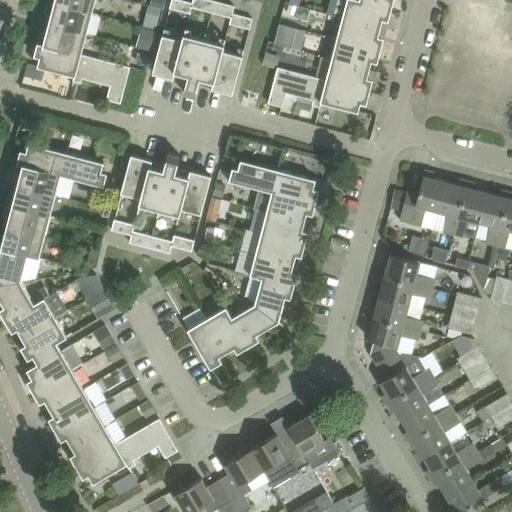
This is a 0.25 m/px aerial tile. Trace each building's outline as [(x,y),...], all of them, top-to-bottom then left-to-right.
[(53,11),(50,23),(88,33),(94,12),(49,0),(47,9),(53,11)] [(96,0),(49,0),(94,12),(96,0)] [(181,10),(184,0),(183,0),(172,0),(170,8),(181,10)] [(184,0),(181,10),(191,13),(193,7),(194,3),(193,3),(184,0)] [(193,7),(203,9),(204,0),(194,0),(193,3),(194,3),(193,7)] [(204,0),(203,9),(213,12),(216,1),(212,0),(204,0)] [(384,19),(390,20),(393,7),(364,0),(347,0),(343,17),(381,27),(384,19)] [(216,1),(213,12),(223,15),(226,4),(216,1)] [(297,6),(290,3),(287,12),(295,14),(297,6)] [(223,15),(232,17),(233,13),(234,13),(236,6),(226,4),(223,15)] [(162,8),(149,5),(143,25),(157,29),(162,8)] [(233,13),(232,17),(231,24),(240,26),(243,16),(234,13),(233,13)] [(240,26),(250,29),(251,29),(253,19),(243,16),(240,26)] [(338,38),(382,49),(385,36),(379,35),(381,27),(343,17),(338,38)] [(281,22),(275,41),(292,46),(298,26),(281,22)] [(83,54),(83,53),(88,33),(50,23),(46,35),(41,33),(38,43),(83,54)] [(136,45),(152,50),(153,50),(158,30),(157,29),(142,25),(136,45)] [(159,52),(154,72),(174,77),(176,71),(214,81),(213,87),(234,93),(244,55),(224,50),(226,44),(185,33),(184,40),(163,34),(159,52)] [(373,60),(378,62),(382,49),(338,38),(332,58),(370,68),(373,60)] [(78,71),(83,54),(38,43),(35,55),(41,56),(38,65),(41,66),(77,75),(78,70),(78,71)] [(148,54),(138,51),(136,60),(146,63),(148,54)] [(264,62),(274,65),(277,55),(267,52),(264,62)] [(83,53),(83,54),(78,71),(84,72),(83,77),(111,84),(107,98),(121,102),(131,66),(83,53)] [(327,80),(371,91),(374,78),(368,77),(370,68),(332,58),(321,56),(316,76),(327,79),(327,80)] [(25,75),(37,78),(41,66),(38,65),(29,63),(25,75)] [(327,79),(316,76),(278,66),(269,102),(283,106),(287,92),(315,99),(316,94),(322,96),(327,80),(327,79)] [(327,80),(322,96),(321,101),(359,111),(362,102),(368,103),(369,100),(371,91),(327,80)] [(18,161),(62,173),(67,151),(30,141),(27,151),(21,149),(20,153),(18,161)] [(62,174),(105,185),(108,172),(102,170),(105,161),(67,151),(62,173),(62,174)] [(132,154),(127,173),(122,192),(142,197),(140,204),(180,214),(182,207),(201,212),(199,219),(201,219),(212,175),(191,169),(190,175),(151,165),(153,159),(132,154)] [(242,159),(239,168),(233,166),(230,179),(273,190),(273,189),(279,168),(242,159)] [(57,193),(62,174),(62,173),(18,161),(15,174),(21,175),(18,184),(56,194),(57,193)] [(279,168),(273,189),(317,201),(320,189),(314,187),(317,178),(279,168)] [(424,225),(433,228),(446,180),(434,177),(436,171),(426,169),(419,194),(408,191),(400,219),(424,225)] [(446,180),(433,228),(445,231),(454,234),(468,180),(459,177),(458,183),(446,180)] [(469,218),(480,221),(488,191),(476,188),(477,182),(468,180),(454,234),(464,236),(469,218)] [(223,197),(227,184),(218,182),(215,195),(223,197)] [(7,204),(51,216),(56,194),(18,184),(16,193),(10,191),(9,195),(7,204)] [(486,242),(496,245),(511,191),(501,188),(500,194),(488,191),(480,221),(491,224),(486,242)] [(315,210),(317,201),(273,189),(273,190),(268,211),(306,221),(308,212),(314,214),(315,210)] [(511,191),(496,245),(507,248),(511,230),(511,191)] [(51,216),(7,204),(4,216),(10,217),(7,228),(45,237),(51,216)] [(217,220),(219,212),(210,210),(208,218),(217,220)] [(268,211),(262,232),(306,243),(309,231),(303,229),(306,221),(268,211)] [(122,231),(125,221),(115,218),(112,229),(122,231)] [(133,230),(134,230),(136,224),(134,223),(125,221),(122,231),(132,234),(133,230)] [(207,226),(204,239),(221,243),(224,228),(208,224),(208,227),(207,226)] [(45,237),(7,228),(5,235),(0,233),(0,248),(28,256),(28,255),(40,258),(40,257),(45,237)] [(143,233),(134,230),(133,230),(132,234),(130,241),(140,244),(143,233)] [(304,252),(306,243),(262,232),(257,253),(295,263),(297,254),(303,256),(304,252)] [(140,244),(150,247),(154,236),(143,233),(140,244)] [(183,247),(185,237),(175,234),(173,241),(173,245),(183,247)] [(163,238),(154,236),(150,247),(161,249),(163,238)] [(192,250),(195,239),(185,237),(183,247),(192,250)] [(171,252),(173,245),(173,241),(163,238),(161,249),(171,252)] [(212,242),(202,239),(200,247),(210,250),(212,242)] [(97,266),(101,250),(92,247),(87,268),(97,266)] [(0,282),(22,280),(28,256),(0,248),(0,282)] [(295,263),(257,253),(251,274),(263,277),(295,286),(298,272),(293,271),(295,263)] [(383,264),(380,273),(434,288),(436,279),(419,274),(422,261),(391,253),(388,265),(383,264)] [(456,263),(460,264),(467,266),(468,266),(470,259),(458,256),(456,263)] [(485,286),(488,275),(491,265),(478,262),(476,269),(477,269),(485,286)] [(90,295),(105,287),(96,270),(81,279),(90,295)] [(424,307),(426,297),(431,298),(434,288),(380,273),(378,282),(383,283),(380,296),(411,304),(424,307)] [(497,276),(496,277),(493,293),(491,299),(504,302),(510,279),(497,276)] [(263,277),(256,303),(280,321),(286,296),(292,298),(293,294),(295,286),(263,277)] [(0,308),(6,319),(7,321),(35,304),(35,303),(22,280),(0,282),(0,296),(5,306),(0,308)] [(45,297),(46,298),(51,294),(45,285),(36,290),(41,299),(45,297)] [(483,297),(463,292),(458,290),(455,304),(479,310),(483,297)] [(424,307),(411,304),(380,296),(377,307),(371,306),(369,315),(422,329),(425,321),(421,320),(424,307)] [(13,331),(18,328),(23,336),(57,316),(45,297),(41,299),(35,303),(35,304),(7,321),(13,331)] [(258,334),(280,321),(256,303),(234,316),(251,344),(261,339),(258,334)] [(455,304),(452,315),(476,322),(479,310),(455,304)] [(183,313),(187,323),(206,316),(202,306),(183,313)] [(208,317),(228,351),(235,346),(238,352),(251,344),(234,316),(233,316),(227,306),(208,317)] [(371,352),(379,366),(404,352),(400,353),(398,350),(402,334),(420,339),(422,329),(369,315),(367,324),(372,325),(369,338),(374,339),(371,352)] [(452,315),(449,326),(449,327),(463,331),(473,333),(476,322),(452,315)] [(29,358),(68,335),(57,316),(23,336),(27,343),(22,346),(29,358)] [(228,351),(208,317),(189,328),(212,367),(223,361),(220,355),(228,351)] [(116,339),(108,325),(96,332),(104,347),(116,340),(116,339)] [(461,334),(457,337),(459,338),(465,348),(477,341),(476,338),(462,335),(461,334)] [(107,351),(113,362),(124,355),(118,344),(107,351)] [(486,355),(480,344),(458,357),(464,368),(486,355)] [(34,391),(73,368),(62,349),(28,369),(33,377),(28,380),(34,391)] [(419,355),(404,352),(379,366),(386,377),(381,380),(387,392),(383,395),(388,403),(434,376),(429,367),(427,368),(419,355)] [(471,378),(492,366),(486,355),(464,368),(471,378)] [(127,378),(135,373),(129,362),(121,367),(127,378)] [(499,377),(492,366),(471,378),(477,389),(499,377)] [(84,387),(73,368),(34,391),(41,402),(46,399),(50,406),(84,387)] [(439,384),(434,376),(388,403),(392,410),(397,408),(403,418),(430,403),(424,393),(439,384)] [(106,422),(117,416),(95,380),(84,386),(106,422)] [(132,385),(138,395),(145,391),(140,381),(132,385)] [(52,421),(56,428),(95,405),(84,387),(50,406),(55,414),(50,417),(52,421)] [(485,405),(492,417),(511,404),(511,399),(508,392),(485,405)] [(142,404),(149,415),(157,411),(150,399),(142,404)] [(435,413),(430,403),(403,418),(409,429),(404,432),(409,440),(456,413),(451,404),(435,413)] [(511,418),(511,404),(492,417),(498,427),(511,418)] [(95,405),(56,428),(63,440),(68,437),(72,444),(106,424),(95,405)] [(309,460),(313,467),(340,451),(331,436),(326,439),(316,422),(321,419),(316,410),(289,426),(294,434),(309,460)] [(461,421),(456,413),(409,440),(414,448),(419,445),(425,456),(451,441),(445,430),(461,421)] [(117,442),(117,443),(126,458),(132,454),(134,459),(159,444),(166,456),(179,449),(160,417),(117,442)] [(77,452),(71,455),(78,466),(117,443),(117,442),(106,424),(72,444),(77,452)] [(264,469),(273,485),(300,470),(298,466),(309,460),(313,468),(313,467),(309,460),(294,434),(283,440),(278,432),(261,443),(257,437),(248,443),(264,469)] [(457,450),(451,441),(425,456),(431,466),(426,469),(431,478),(478,450),(472,441),(457,450)] [(117,443),(78,466),(84,477),(90,474),(94,482),(128,462),(126,458),(117,443)] [(231,472),(219,479),(232,500),(238,511),(242,511),(252,507),(244,493),(253,488),(247,479),(264,469),(248,443),(240,448),(243,453),(226,463),(231,472)] [(491,443),(480,450),(485,458),(496,451),(491,443)] [(483,458),(478,450),(431,478),(436,485),(441,482),(447,493),(473,478),(467,467),(483,458)] [(133,471),(114,482),(120,492),(139,481),(133,471)] [(172,487),(186,511),(211,511),(219,508),(221,511),(238,511),(232,500),(219,479),(207,486),(202,477),(185,487),(182,482),(172,487)] [(473,478),(447,493),(453,504),(448,507),(451,511),(458,511),(500,487),(495,478),(479,487),(473,478)] [(315,497),(323,510),(327,507),(335,502),(328,490),(315,497)] [(335,502),(327,507),(329,511),(346,511),(355,507),(349,496),(348,495),(342,498),(335,502)]
